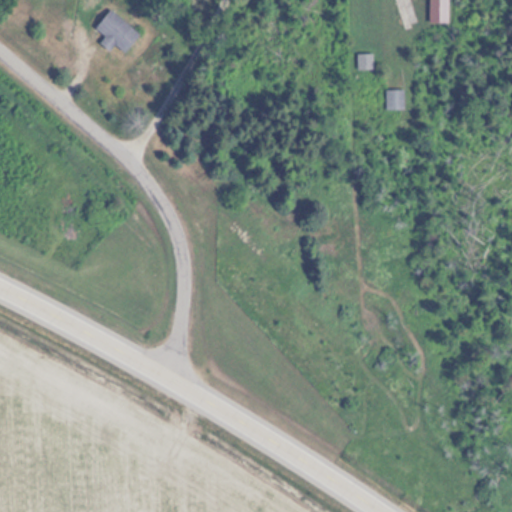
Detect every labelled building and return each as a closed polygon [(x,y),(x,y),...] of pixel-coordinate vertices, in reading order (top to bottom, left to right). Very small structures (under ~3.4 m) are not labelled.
[(85,0),(93,8),(99,2),(97,0),(85,0)] [(429,0),(430,24),(449,23),(448,0),(429,0)] [(102,36),(96,41),(107,51),(114,44),(122,52),(138,36),(108,8),(91,26),(102,36)] [(354,67),(372,67),(372,48),(354,48),(354,67)] [(383,109),(402,109),(402,89),(383,89),(383,109)]
